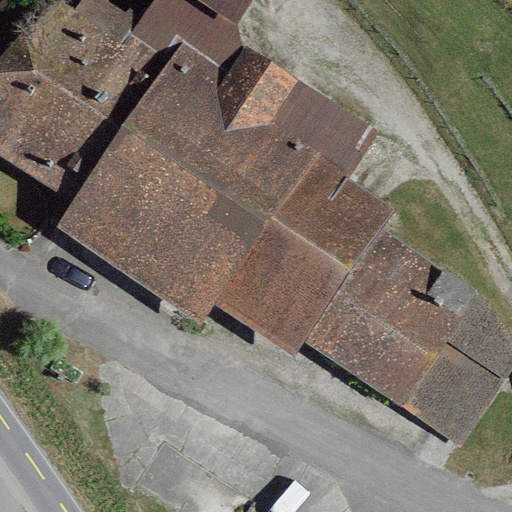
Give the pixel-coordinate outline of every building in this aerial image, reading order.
[(172,62),(129,32),(82,0),(81,0),(73,12),(55,0),(44,0),(0,64),(0,181),(61,224),(172,62)] [(226,46),(161,0),(129,32),(172,62),(217,92),(241,57),(226,46)] [(259,0),(161,0),(226,46),(259,0)] [(61,224),(47,245),(191,342),(203,324),(285,380),(299,360),(382,240),(386,233),(350,209),(367,184),(343,168),(362,139),(241,57),(217,92),(172,62),(61,224)] [(481,308),(382,240),(299,360),(398,428),(481,308)]
